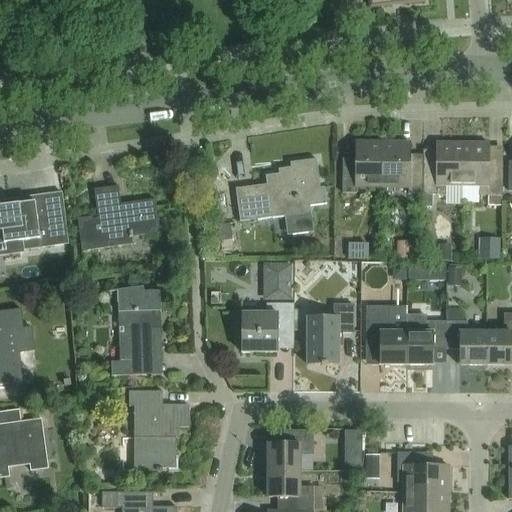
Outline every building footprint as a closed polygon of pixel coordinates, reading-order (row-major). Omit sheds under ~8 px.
[(354,3),(333,5),(335,20),(356,18),(354,3)] [(383,189),(383,144),(357,143),(356,165),(343,165),(343,195),(357,195),(357,189),(383,189)] [(422,196),(423,167),(423,166),(410,166),(410,144),(383,144),(383,189),(409,189),(409,195),(422,196)] [(463,188),(463,144),(437,144),(437,168),(423,167),(422,196),(445,196),(445,188),(463,188)] [(503,197),(503,168),(489,168),(489,144),(463,144),(463,188),(479,188),(479,197),(488,197),(488,206),(501,206),(501,197),(503,197)] [(311,208),(328,206),(325,189),(322,190),(318,161),(291,164),(292,170),(279,172),(280,176),(266,178),(268,187),(236,191),(241,224),(285,219),(285,221),(313,218),(311,208)] [(131,238),(161,234),(156,200),(120,205),(118,187),(95,190),(98,217),(78,220),(82,252),(132,245),(131,238)] [(0,254),(25,251),(25,252),(62,247),(55,195),(0,202),(0,254)] [(230,226),(218,228),(220,241),(232,239),(230,226)] [(501,261),(501,240),(480,240),(480,260),(501,261)] [(415,242),(397,242),(397,262),(415,262),(415,261),(421,261),(422,250),(415,250),(415,242)] [(438,246),(438,262),(451,262),(451,246),(438,246)] [(265,263),(265,300),(294,300),(295,263),(265,263)] [(408,266),(408,282),(422,282),(422,266),(408,266)] [(448,287),(462,287),(462,270),(448,270),(448,287)] [(120,363),(111,363),(112,377),(156,376),(154,313),(159,313),(161,313),(160,292),(145,293),(144,288),(118,291),(119,314),(119,327),(132,326),(132,337),(132,342),(120,342),(120,363)] [(486,367),(486,333),(467,333),(467,312),(456,312),(457,300),(447,300),(446,323),(446,351),(460,351),(460,366),(486,367)] [(243,337),(243,354),(276,354),(276,332),(295,332),(295,305),(267,305),(267,315),(243,315),(243,337)] [(339,367),(339,337),(339,334),(354,335),(354,307),(335,307),(335,320),(308,320),(308,367),(339,367)] [(381,366),(406,366),(407,333),(407,316),(407,308),(367,308),(367,351),(381,351),(381,366)] [(21,310),(0,313),(0,385),(24,383),(20,354),(35,352),(32,329),(24,330),(21,310)] [(407,316),(407,333),(425,333),(425,323),(425,317),(407,316)] [(511,316),(505,316),(504,333),(486,333),(486,367),(511,367),(511,316)] [(446,351),(446,323),(425,323),(425,333),(407,333),(406,366),(433,366),(433,351),(446,351)] [(176,429),(189,429),(189,406),(164,406),(164,393),(129,393),(129,409),(134,409),(134,473),(162,473),(162,471),(176,471),(176,429)] [(31,472),(48,470),(41,420),(21,423),(19,411),(0,413),(0,480),(9,479),(8,469),(30,466),(31,472)] [(314,456),(314,432),(285,432),(285,445),(269,445),(269,472),(300,472),(300,456),(314,456)] [(427,467),(427,455),(398,454),(398,468),(404,468),(403,494),(449,494),(449,467),(427,467)] [(366,457),(366,467),(379,467),(379,457),(367,457),(366,457)] [(300,488),(300,472),(269,472),(269,498),(278,498),(278,511),(287,511),(324,511),(324,488),(300,488)] [(176,511),(177,508),(152,508),(152,493),(102,494),(102,509),(122,509),(121,511),(176,511)] [(449,511),(449,494),(403,494),(403,511),(449,511)]
